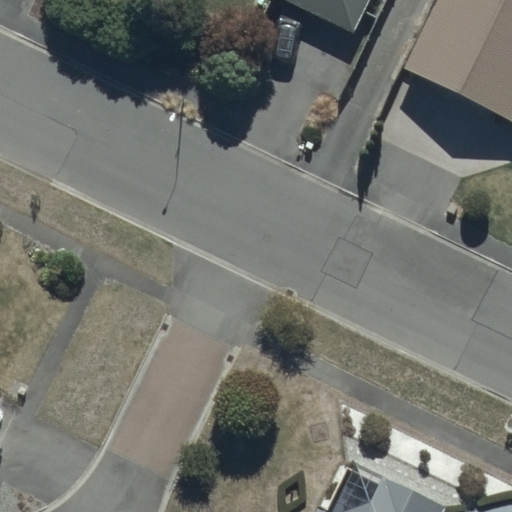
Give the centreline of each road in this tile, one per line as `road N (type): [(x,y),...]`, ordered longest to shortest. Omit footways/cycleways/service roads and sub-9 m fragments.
road 1 (residential): [(251,218),(111,511)]
road 2 (residential): [(251,218),(511,344)]
road 3 (residential): [(0,96),(251,218)]
